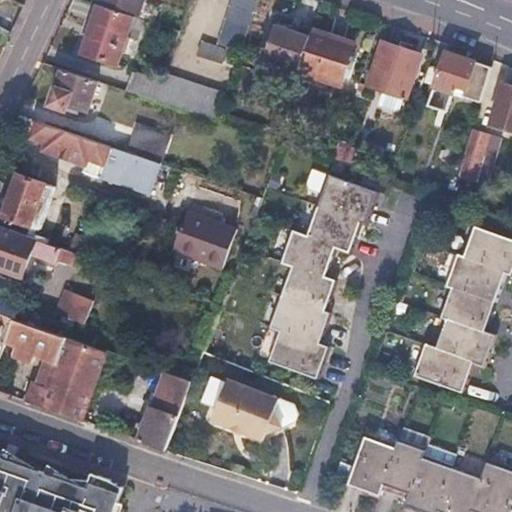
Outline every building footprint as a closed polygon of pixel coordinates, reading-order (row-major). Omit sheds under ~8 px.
[(98,0),(97,4),(136,18),(142,0),(98,0)] [(230,0),(218,41),(238,47),(252,0),(230,0)] [(136,18),(97,4),(81,52),(116,64),(128,26),(138,29),(141,19),(136,18)] [(308,40),(275,29),(265,57),(298,68),(308,40)] [(310,33),(308,40),(298,68),(297,72),(339,86),(353,44),(311,30),(310,33)] [(420,53),(383,40),(368,84),(405,96),(420,53)] [(226,52),(200,43),(196,54),(222,63),(226,52)] [(490,69),(444,52),(431,88),(452,95),(455,87),(463,90),(460,98),(479,105),(490,69)] [(97,81),(61,69),(49,103),(65,109),(67,105),(86,112),(97,81)] [(162,80),(135,70),(128,91),(155,101),(162,80)] [(164,75),(162,80),(155,101),(215,121),(223,96),(164,75)] [(511,86),(502,83),(492,115),(511,121),(511,86)] [(511,121),(492,115),(489,124),(511,131),(511,121)] [(31,135),(46,141),(44,147),(86,163),(83,170),(99,176),(110,145),(37,119),(31,135)] [(169,136),(135,124),(126,150),(130,152),(159,162),(169,136)] [(488,134),(472,129),(457,178),(473,183),(488,134)] [(126,150),(110,145),(99,176),(119,183),(130,152),(126,150)] [(159,162),(130,152),(119,183),(121,184),(148,193),(159,162)] [(9,197),(4,195),(0,204),(0,211),(4,213),(0,222),(0,224),(29,236),(33,224),(41,227),(56,186),(19,172),(9,197)] [(379,193),(327,175),(317,203),(362,219),(369,221),(379,193)] [(362,219),(317,203),(305,237),(335,248),(349,253),(362,219)] [(236,228),(187,209),(172,249),(221,268),(236,228)] [(29,236),(0,224),(0,267),(9,270),(8,272),(23,278),(32,253),(55,262),(56,259),(72,265),(74,259),(81,262),(83,256),(29,236)] [(511,270),(511,243),(471,229),(461,259),(504,275),(510,277),(511,270)] [(305,237),(290,231),(280,260),(291,264),(325,276),(335,248),(305,237)] [(461,259),(453,256),(443,286),(449,288),(494,304),(504,275),(461,259)] [(325,276),(291,264),(280,295),(325,311),(336,280),(325,276)] [(494,304),(449,288),(439,318),(444,320),(483,334),(494,304)] [(77,302),(54,293),(48,309),(71,318),(77,302)] [(325,311),(280,295),(270,324),(281,328),(320,343),(331,314),(325,311)] [(0,312),(0,338),(4,340),(13,317),(0,312)] [(42,354),(55,358),(46,384),(33,379),(25,401),(81,421),(95,381),(107,350),(13,317),(4,340),(6,341),(42,354)] [(483,334),(444,320),(434,351),(473,364),(483,368),(494,338),(483,334)] [(320,343),(281,328),(269,360),(319,378),(330,347),(320,343)] [(434,351),(423,346),(413,377),(462,394),(473,364),(434,351)] [(136,360),(107,350),(95,381),(125,391),(136,360)] [(55,358),(42,354),(33,379),(46,384),(55,358)] [(154,367),(138,361),(132,377),(144,382),(146,377),(150,378),(154,367)] [(179,375),(193,380),(197,368),(184,363),(179,375)] [(151,405),(150,404),(136,440),(165,450),(193,380),(179,375),(165,370),(151,405)] [(223,391),(229,393),(275,409),(279,398),(228,379),(223,391)] [(229,393),(223,391),(212,420),(219,423),(229,393)] [(275,409),(229,393),(219,423),(263,439),(266,433),(281,427),(274,411),(275,409)] [(394,448),(363,436),(345,487),(376,498),(378,492),(394,448)] [(396,441),(394,448),(378,492),(405,502),(421,457),(423,451),(396,441)] [(434,511),(450,468),(421,457),(405,502),(403,507),(415,511),(434,511)] [(0,511),(101,511),(112,485),(97,477),(92,492),(75,486),(36,473),(0,460),(0,511)] [(511,471),(486,463),(480,478),(468,510),(472,511),(501,511),(511,483),(511,471)] [(480,478),(450,468),(434,511),(467,511),(468,510),(480,478)] [(98,476),(81,471),(75,486),(92,492),(97,477),(98,476)] [(511,511),(511,483),(501,511),(511,511)]
